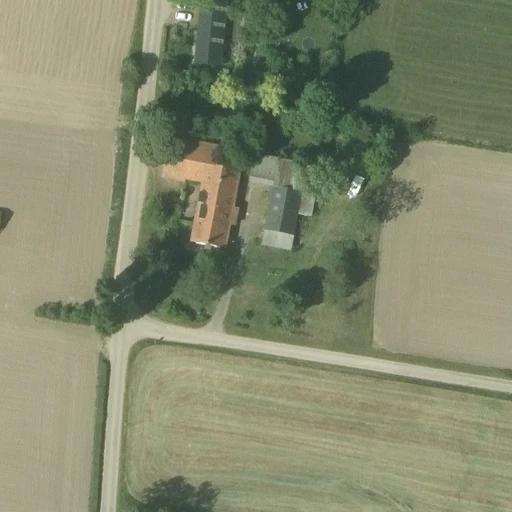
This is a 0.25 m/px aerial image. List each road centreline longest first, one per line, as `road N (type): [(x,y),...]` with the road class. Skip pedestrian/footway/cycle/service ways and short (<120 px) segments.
road 1 (unclassified): [(511,390),(120,328)]
road 2 (unclassified): [(120,328),(161,0)]
road 3 (unclassified): [(107,511),(120,328)]
